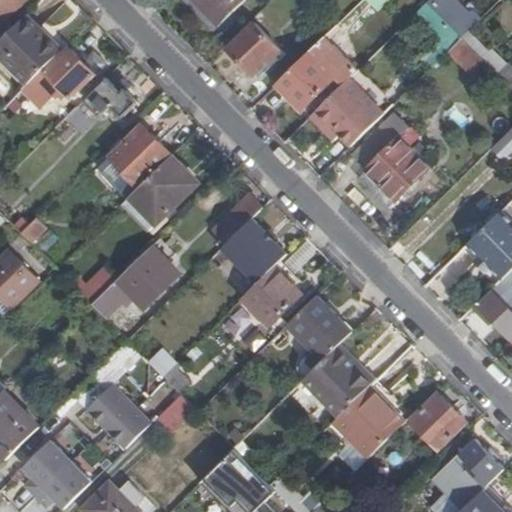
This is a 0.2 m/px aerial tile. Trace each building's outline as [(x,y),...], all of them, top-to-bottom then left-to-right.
[(0,0),(0,34),(1,36),(12,27),(6,20),(27,0),(0,0)] [(248,0),(194,0),(221,27),(248,0)] [(466,19),(446,0),(431,0),(429,2),(465,39),(484,20),(474,11),(466,19)] [(421,10),(456,48),(465,39),(429,2),(421,10)] [(0,45),(0,49),(33,84),(34,83),(47,70),(66,52),(31,15),(5,40),(0,45)] [(283,51),(257,24),(230,50),(256,77),(283,51)] [(338,77),(345,85),(350,80),(359,71),(327,39),(279,85),(305,111),(338,77)] [(49,72),(47,70),(34,83),(52,101),(64,88),(75,99),(109,65),(97,53),(86,64),(72,50),(49,72)] [(141,103),(114,76),(89,101),(104,116),(116,106),(128,117),(141,103)] [(386,116),(350,80),(345,85),(318,112),(342,136),(354,148),(386,116)] [(342,136),(318,112),(315,115),(338,139),(342,136)] [(157,171),(159,173),(176,157),(146,128),(115,159),(142,186),(157,171)] [(432,168),(392,128),(357,163),(399,203),(432,168)] [(511,134),(499,147),(506,153),(511,147),(511,134)] [(202,183),(176,157),(159,173),(134,199),(160,225),(202,183)] [(218,234),(230,246),(257,219),(264,213),(267,210),(255,197),(218,234)] [(511,219),(504,211),(471,244),(483,257),(494,268),(506,281),(511,274),(511,219)] [(230,246),(227,249),(262,284),(278,268),(292,255),(277,240),(271,233),(257,219),(230,246)] [(50,230),(39,220),(24,235),(35,245),(50,230)] [(271,233),(277,240),(280,238),(274,231),(271,233)] [(182,276),(155,248),(108,294),(95,307),(108,320),(132,296),(148,312),(182,276)] [(43,280),(15,252),(0,265),(0,291),(16,307),(43,280)] [(483,257),(479,261),(490,272),(494,268),(483,257)] [(305,295),(278,268),(262,284),(246,300),(274,327),(305,295)] [(511,336),(511,274),(506,281),(496,291),(478,308),(493,324),(496,321),(511,336)] [(97,282),(83,295),(95,307),(108,294),(97,282)] [(309,358),(320,370),(342,348),(356,334),(320,298),(290,326),(315,352),(309,358)] [(76,394),(89,408),(146,355),(133,342),(76,394)] [(308,381),(343,417),(375,387),(378,384),(342,348),(320,370),(308,381)] [(193,381),(178,365),(165,378),(180,393),(193,381)] [(10,390),(0,379),(0,399),(7,393),(10,390)] [(116,386),(90,411),(128,450),(154,425),(116,386)] [(342,419),(377,455),(412,421),(397,404),(394,406),(375,387),(343,417),(342,419)] [(0,448),(2,447),(12,458),(42,429),(7,393),(0,399),(0,448)] [(177,435),(200,413),(183,396),(161,419),(177,435)] [(443,396),(415,423),(441,451),(470,423),(443,396)] [(483,443),(498,429),(487,418),(472,433),(480,442),(431,488),(437,495),(442,490),(464,511),(480,496),(474,490),(502,463),(483,443)] [(74,463),(54,442),(27,468),(37,478),(29,487),(39,497),(74,463)] [(0,448),(0,452),(9,462),(12,458),(2,447),(0,448)] [(236,511),(260,511),(256,506),(276,491),(245,449),(209,475),(236,511)] [(74,463),(39,497),(50,508),(58,500),(68,510),(95,484),(74,463)] [(288,480),(283,475),(272,486),(298,511),(310,511),(284,484),(288,480)] [(112,479),(83,509),(85,511),(144,511),(138,506),(148,497),(132,481),(124,490),(112,479)] [(511,511),(511,508),(492,488),(488,492),(507,511),(511,511)] [(507,511),(488,492),(467,511),(507,511)]
